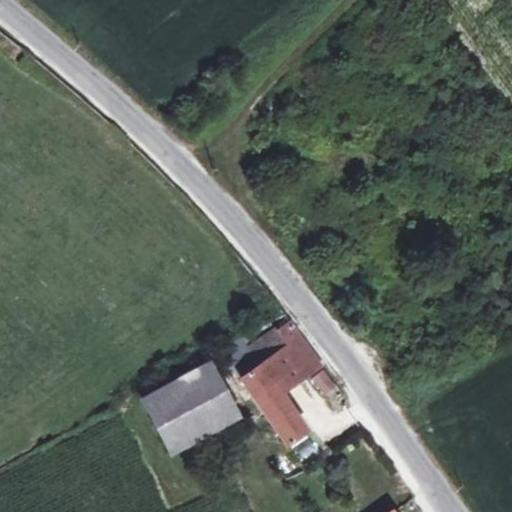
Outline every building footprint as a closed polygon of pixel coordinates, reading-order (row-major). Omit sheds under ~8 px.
[(487,305),(497,321),(510,312),(501,297),(487,305)] [(261,366),(281,394),(321,366),(289,323),(277,332),(289,346),(261,366)] [(289,346),(277,332),(230,365),(240,380),(261,366),(289,346)] [(141,400),(171,454),(237,419),(208,365),(141,400)] [(306,431),(281,394),(261,366),(240,380),(286,444),(306,431)]
